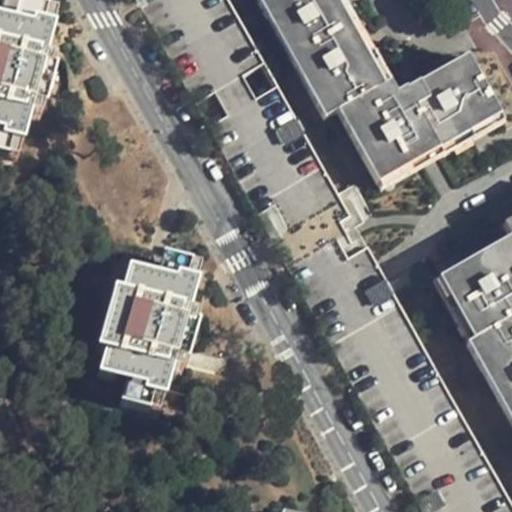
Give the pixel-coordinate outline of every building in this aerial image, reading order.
[(258,0),(325,120),(337,115),(381,186),(500,119),(473,69),(467,62),(455,68),(408,93),(405,92),(397,97),(390,87),(384,89),(333,0),(258,0)] [(0,155),(9,158),(10,154),(12,145),(22,147),(32,108),(45,111),(55,75),(42,71),(52,33),(42,30),(45,16),(20,9),(14,29),(0,24),(0,155)] [(297,124),(278,133),(287,150),(305,139),(297,124)] [(359,182),(339,191),(350,217),(339,222),(351,250),(366,244),(357,223),(374,216),(359,182)] [(470,346),(511,421),(511,223),(508,225),(506,229),(511,239),(511,240),(441,281),(476,342),(470,346)] [(150,413),(154,399),(164,402),(174,362),(186,366),(196,329),(186,326),(196,288),(186,285),(191,270),(163,262),(157,283),(128,275),(122,298),(114,296),(98,352),(106,355),(100,377),(128,385),(122,404),(150,413)]
